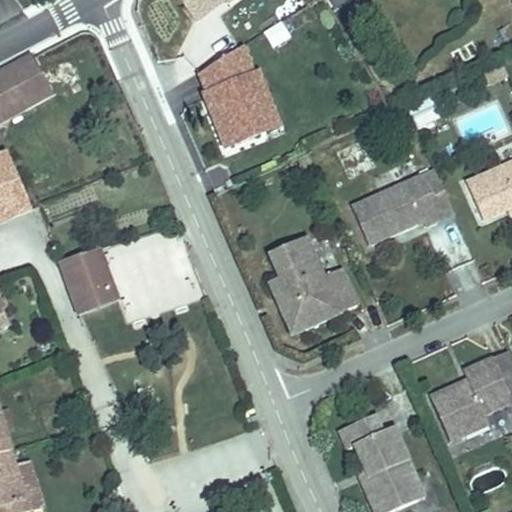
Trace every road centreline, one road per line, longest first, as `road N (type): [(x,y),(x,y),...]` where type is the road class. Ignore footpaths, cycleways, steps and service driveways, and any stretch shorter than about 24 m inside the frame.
road 1 (residential): [(108,0),(275,403)]
road 2 (residential): [(275,403),(511,298)]
